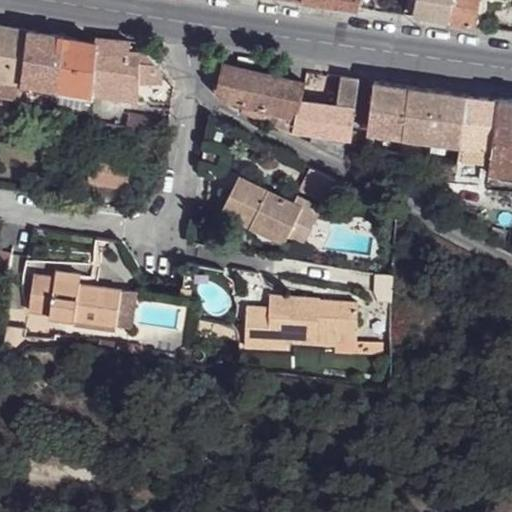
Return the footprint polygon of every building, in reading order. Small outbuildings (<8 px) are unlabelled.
[(302,0),(302,2),(357,9),(358,0),(302,0)] [(416,0),(414,16),(449,21),(452,0),(416,0)] [(452,0),(449,21),(476,27),(480,0),(452,0)] [(0,80),(21,84),(29,31),(0,26),(0,80)] [(29,31),(21,84),(57,89),(65,38),(29,31)] [(65,38),(57,89),(92,95),(98,40),(96,39),(96,43),(65,38)] [(91,109),(90,122),(102,124),(104,97),(138,102),(139,75),(162,75),(165,73),(147,53),(132,53),(132,43),(98,40),(92,95),(92,97),(91,109)] [(222,64),(216,90),(226,102),(241,111),(245,106),(295,118),(297,118),(301,101),(302,102),(306,84),(222,64)] [(295,118),(294,129),(303,133),(352,140),(356,141),(358,132),(353,132),(356,107),(360,79),(341,77),(337,104),(337,107),(302,102),(301,101),(297,118),(295,118)] [(0,96),(19,100),(21,84),(0,80),(0,96)] [(374,81),(367,133),(461,147),(469,94),(410,86),(374,81)] [(57,89),(55,103),(91,109),(92,97),(92,95),(57,89)] [(469,94),(461,147),(491,151),(498,98),(469,94)] [(489,165),(488,173),(511,175),(511,99),(498,98),(491,151),(489,165)] [(241,111),(293,135),(294,129),(295,118),(245,106),(241,111)] [(139,114),(137,130),(160,133),(162,118),(139,114)] [(97,144),(95,159),(124,163),(126,148),(97,144)] [(204,146),(201,165),(222,169),(225,150),(204,146)] [(459,161),(489,165),(491,151),(461,147),(459,161)] [(91,158),(88,183),(128,189),(131,164),(124,163),(95,159),(91,158)] [(240,176),(221,213),(250,228),(254,221),(289,237),(304,245),(322,208),(297,195),(293,203),(240,176)] [(254,221),(250,228),(284,246),(289,237),(254,221)] [(0,282),(9,283),(13,257),(0,254),(0,282)] [(56,269),(55,278),(80,281),(82,272),(56,269)] [(34,275),(29,311),(51,314),(50,317),(116,327),(119,308),(121,290),(80,284),(80,281),(55,278),(34,275)] [(246,323),(245,348),(269,350),(269,349),(270,341),(287,342),(317,345),(318,328),(357,331),(358,302),(321,299),(320,297),(270,294),(270,307),(269,324),(246,323)] [(247,305),(246,323),(269,324),(270,307),(247,305)] [(136,311),(119,308),(116,327),(133,330),(136,311)] [(318,328),(317,345),(357,349),(357,331),(318,328)] [(100,341),(98,351),(114,351),(115,348),(128,350),(128,344),(100,341)] [(270,341),(269,349),(286,350),(287,342),(270,341)] [(362,342),(361,356),(383,356),(383,343),(362,342)]
